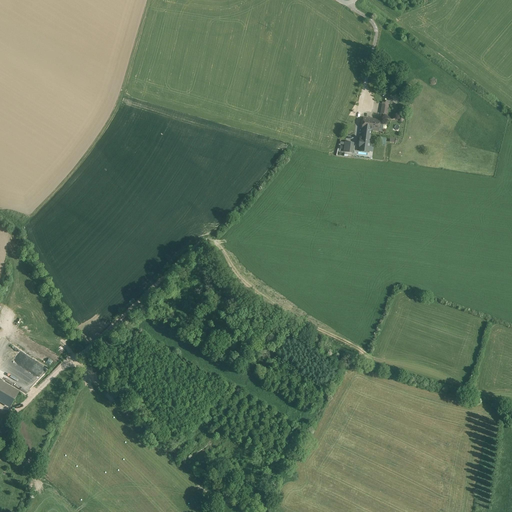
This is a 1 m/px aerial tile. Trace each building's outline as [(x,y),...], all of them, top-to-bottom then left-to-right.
[(380,121),(364,119),(362,129),(362,132),(371,133),(371,130),(382,132),(383,122),(379,121),(380,121)] [(370,138),(362,137),(360,151),(368,153),(370,138)] [(21,341),(45,354),(41,360),(52,367),(54,363),(50,361),(54,355),(24,337),(21,341)] [(7,357),(39,373),(43,365),(11,350),(7,357)] [(19,392),(0,380),(0,402),(9,408),(19,392)]
